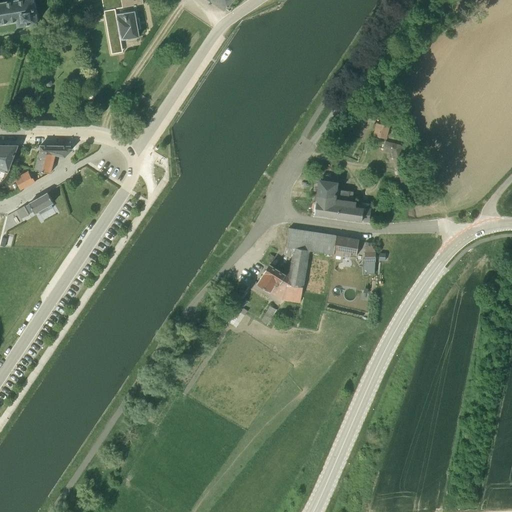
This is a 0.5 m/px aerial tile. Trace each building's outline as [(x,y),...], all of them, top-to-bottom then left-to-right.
[(34,0),(9,0),(7,1),(0,1),(0,29),(16,27),(17,32),(40,28),(34,0)] [(101,0),(111,53),(122,51),(120,40),(139,36),(138,29),(140,28),(138,17),(135,5),(143,3),(142,0),(101,0)] [(210,0),(225,10),(231,0),(210,0)] [(389,126),(377,123),(374,135),(386,138),(389,126)] [(391,153),(400,182),(413,178),(409,166),(408,166),(403,148),(402,145),(400,144),(385,141),(382,151),(391,153)] [(0,167),(7,170),(17,145),(0,144),(0,167)] [(40,145),(40,150),(65,156),(72,149),(70,146),(40,145)] [(34,169),(50,173),(55,154),(40,150),(34,169)] [(32,178),(31,178),(27,171),(18,175),(19,177),(15,179),(20,189),(34,182),(32,178)] [(337,189),(338,181),(333,180),(332,177),(330,174),(326,174),(323,174),(320,180),(319,180),(319,186),(337,189)] [(319,186),(316,201),(355,205),(356,201),(352,200),(353,191),(319,186)] [(34,211),(35,213),(38,212),(40,215),(52,208),(51,204),(53,203),(48,193),(29,203),(17,210),(20,215),(19,215),(21,219),(28,215),(34,211)] [(316,201),(314,213),(334,216),(335,203),(316,201)] [(353,219),(355,205),(335,203),(334,216),(353,219)] [(355,205),(353,219),(369,221),(370,208),(355,205)] [(388,213),(383,206),(378,210),(383,217),(388,213)] [(333,254),(336,236),(289,228),(284,252),(285,252),(292,253),(287,276),(285,273),(269,264),(258,283),(260,284),(282,300),(299,303),(300,302),(309,256),(308,255),(307,255),(309,255),(309,254),(310,250),(333,254)] [(336,236),(333,258),(342,260),(343,255),(350,256),(350,254),(356,255),(359,239),(336,236)] [(370,247),(365,246),(364,251),(365,262),(375,261),(375,251),(371,242),(370,247)] [(262,318),(270,322),(278,308),(270,303),(262,318)] [(237,308),(229,321),(237,326),(245,314),(237,308)]
